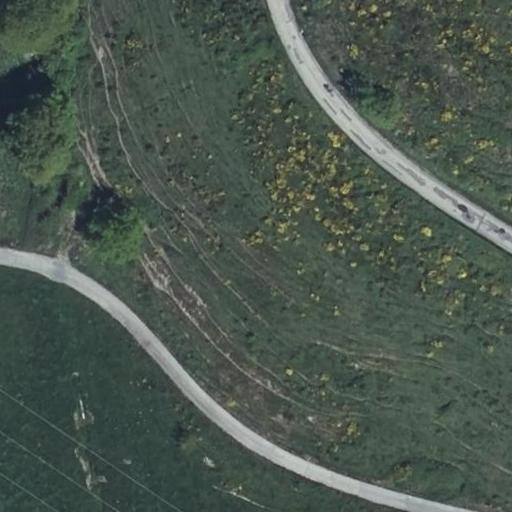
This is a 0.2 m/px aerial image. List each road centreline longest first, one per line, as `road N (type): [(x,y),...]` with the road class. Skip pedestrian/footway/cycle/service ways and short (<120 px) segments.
road 1 (unclassified): [(457,511),(331,483),(206,414),(131,317),(40,256),(0,256)]
road 2 (tertiary): [(284,0),(296,50),(361,132),(511,243)]
